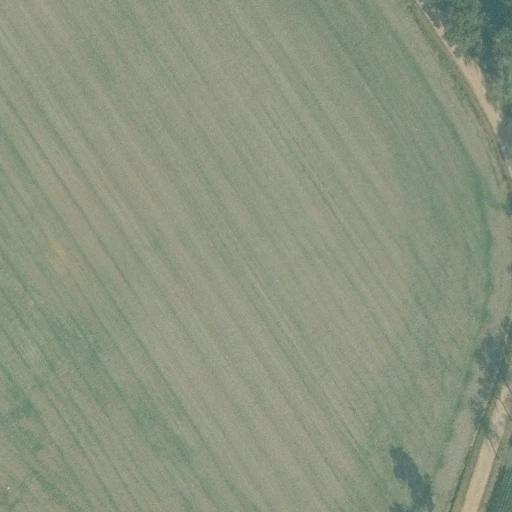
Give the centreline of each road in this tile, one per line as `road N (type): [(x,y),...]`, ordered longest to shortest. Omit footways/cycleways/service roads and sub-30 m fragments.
road 1 (track): [(414,0),(511,181)]
road 2 (track): [(511,382),(469,511)]
